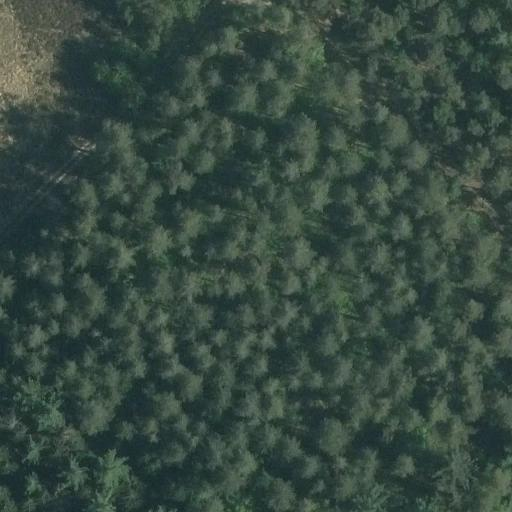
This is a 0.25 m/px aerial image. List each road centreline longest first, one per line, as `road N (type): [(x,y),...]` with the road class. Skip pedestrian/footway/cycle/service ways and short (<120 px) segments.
road 1 (track): [(511,230),(273,0)]
road 2 (track): [(228,0),(0,236)]
